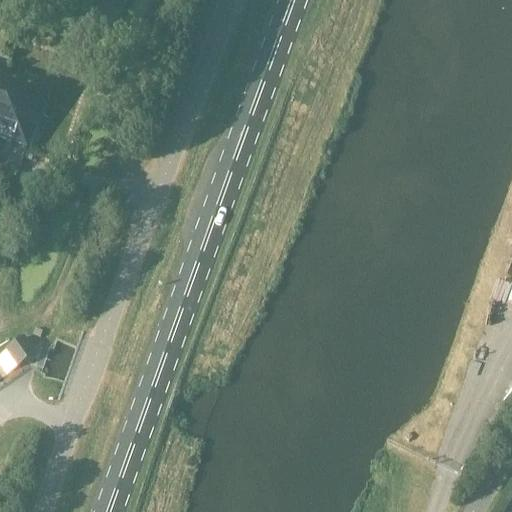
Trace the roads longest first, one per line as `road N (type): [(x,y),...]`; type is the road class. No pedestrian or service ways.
road 1 (unclassified): [(228,0),(40,511)]
road 2 (primary): [(107,511),(291,0)]
road 3 (unknown): [(434,511),(464,425),(511,342)]
road 4 (track): [(96,183),(55,290),(32,313),(0,322)]
